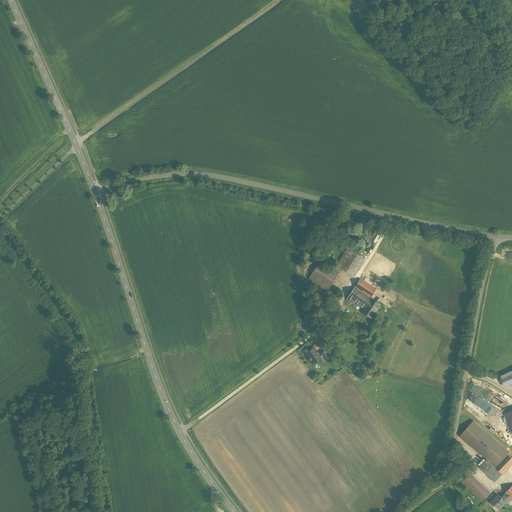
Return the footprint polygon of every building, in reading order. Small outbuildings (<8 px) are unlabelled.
[(364,262),(350,253),(340,268),(354,277),(364,262)] [(339,272),(321,260),(308,279),(327,291),(339,272)] [(363,309),(371,298),(371,297),(376,290),(376,289),(373,287),(369,285),(360,279),(355,287),(354,288),(348,298),(347,298),(348,299),(361,308),(362,309),(362,308),(363,309)] [(371,298),(363,309),(368,313),(367,315),(371,317),(372,316),(373,316),(373,315),(380,304),(371,298)] [(321,358),(320,355),(318,353),(317,351),(316,351),(314,348),(307,353),(306,354),(309,357),(308,357),(308,358),(309,357),(311,360),(310,360),(311,361),(311,360),(313,363),(313,364),(314,363),(321,358)] [(320,355),(321,358),(323,357),(326,361),(333,356),(328,349),(321,354),(320,355)] [(511,370),(500,376),(505,386),(511,382),(511,370)] [(509,453),(473,422),(461,436),(487,459),(497,467),(508,455),(509,453)] [(487,459),(479,467),(495,482),(511,464),(511,458),(508,455),(497,467),(487,459)] [(490,493),(470,474),(462,482),(482,501),(490,493)] [(506,501),(505,502),(507,503),(511,499),(505,494),(502,498),(506,501)] [(491,502),(498,509),(505,502),(506,501),(502,498),(499,495),(491,502)]
